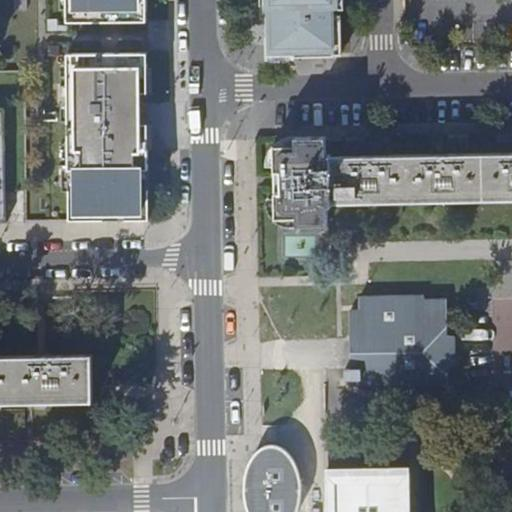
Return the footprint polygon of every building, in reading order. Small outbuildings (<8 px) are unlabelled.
[(67,0),(68,21),(100,21),(148,21),(147,0),(67,0)] [(267,0),(268,7),(269,60),(334,59),(333,7),(341,7),(340,0),(267,0)] [(101,50),(68,50),(70,220),(151,220),(149,150),(148,108),(148,102),(148,52),(148,50),(101,50)] [(332,204),(332,201),(511,198),(511,153),(438,155),(378,156),(325,157),(325,141),(325,136),(313,136),(293,136),(286,137),(279,141),(273,146),(270,152),(268,158),(268,164),(273,164),(274,197),(269,197),(270,204),(273,211),(278,216),(283,220),(292,223),(327,223),(327,204),(332,204)] [(372,358),(372,383),(445,382),(445,368),(452,366),(452,337),(445,335),(445,300),(422,300),(422,295),(358,296),(358,312),(349,312),(349,337),(372,337),(372,345),(366,345),(367,358),(372,358)] [(349,337),(349,369),(357,368),(357,381),(349,381),(349,384),(372,383),(372,358),(367,358),(366,345),(372,345),(372,337),(349,337)] [(0,404),(94,404),(94,356),(41,357),(0,357),(0,404)] [(357,368),(349,369),(342,369),(342,381),(349,381),(357,381),(357,368)] [(281,448),(276,446),(270,445),(264,447),(258,451),(251,458),(247,464),(245,474),(243,484),(243,499),(246,510),(247,511),(295,511),(297,510),(294,510),(294,490),(299,490),(298,472),(294,462),(290,455),(285,450),(281,448)] [(408,511),(408,471),(411,471),(411,467),(409,467),(348,468),(338,468),(327,469),(328,488),(334,487),(335,509),(334,511),(408,511)]
